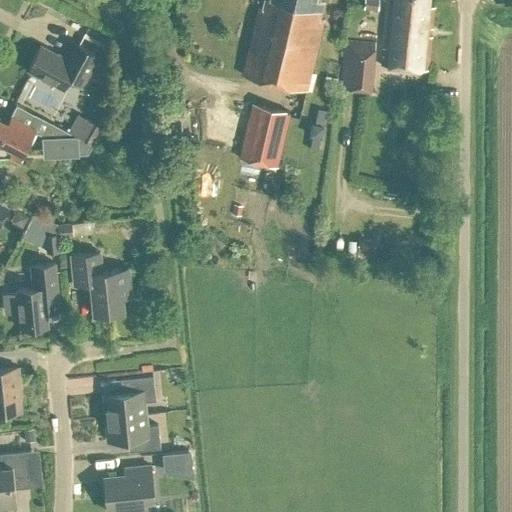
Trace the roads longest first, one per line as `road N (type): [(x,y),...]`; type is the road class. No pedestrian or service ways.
road 1 (unclassified): [(462,511),(466,0)]
road 2 (unknown): [(463,202),(348,197),(335,189),(321,175),(327,84)]
road 3 (residential): [(62,511),(55,359),(139,349)]
